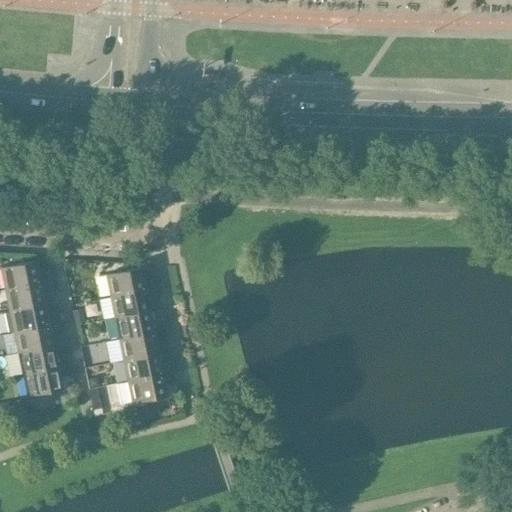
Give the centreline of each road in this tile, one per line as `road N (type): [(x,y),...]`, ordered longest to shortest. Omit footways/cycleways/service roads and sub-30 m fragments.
road 1 (secondary): [(164,104),(511,117)]
road 2 (residential): [(0,228),(148,237),(158,218),(164,104)]
